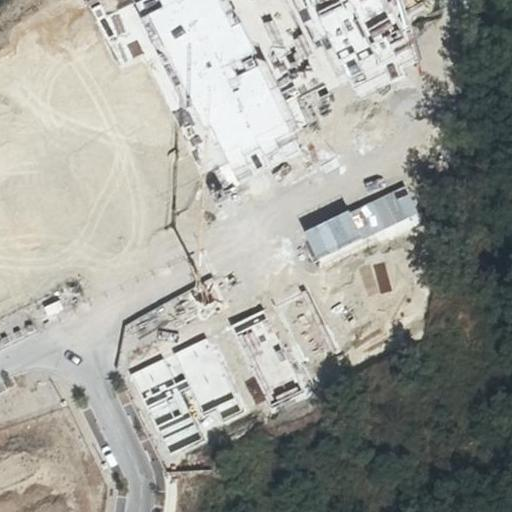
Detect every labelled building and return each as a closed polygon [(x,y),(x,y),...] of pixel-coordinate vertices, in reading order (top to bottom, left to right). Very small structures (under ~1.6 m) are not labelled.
[(136,0),(107,13),(194,198),(321,143),(300,99),(350,84),(362,101),(410,77),(406,64),(423,58),(407,10),(427,0),(136,0)] [(100,65),(42,91),(106,232),(161,206),(100,65)] [(0,138),(0,279),(52,256),(0,138)] [(408,251),(373,266),(403,346),(435,330),(408,251)] [(359,268),(323,283),(358,359),(392,346),(359,268)] [(307,288),(274,304),(310,379),(344,364),(307,288)] [(264,311),(229,326),(272,410),(307,395),(264,311)] [(164,358),(131,374),(168,455),(204,440),(193,418),(203,413),(214,435),(246,420),(205,337),(173,352),(181,371),(174,376),(164,358)]
